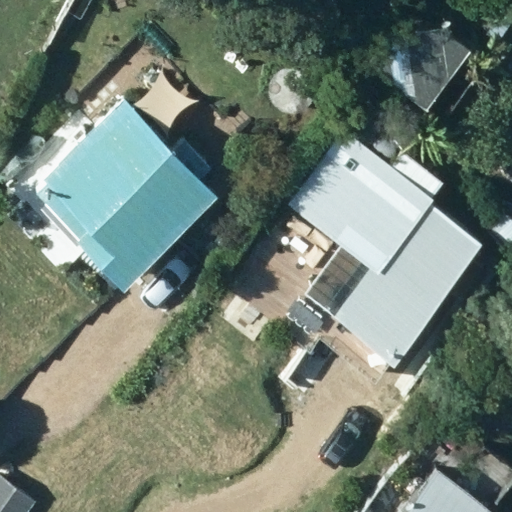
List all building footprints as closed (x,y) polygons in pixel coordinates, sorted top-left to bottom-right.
[(358,35),(417,82),(464,22),(439,3),(438,0),(397,0),(373,3),(375,13),(358,35)] [(492,23),(507,4),(501,0),(491,0),(480,14),(492,23)] [(114,255),(206,174),(204,171),(214,162),(177,120),(166,129),(120,76),(77,115),(60,95),(35,117),(52,137),(28,158),(114,255)] [(191,89),(185,102),(189,114),(201,121),(214,116),(219,105),(215,91),(203,85),(191,89)] [(331,295),(382,333),(472,212),(424,177),(435,162),(396,132),(383,151),(340,121),(293,185),(331,214),(342,200),(356,210),(315,267),(338,283),(331,295)] [(478,208),(505,230),(511,220),(511,203),(494,189),(478,208)] [(225,229),(203,203),(183,221),(206,246),(225,229)] [(154,302),(204,255),(177,227),(128,271),(154,302)] [(380,511),(511,511),(511,506),(426,446),(380,511)] [(0,511),(16,511),(34,493),(0,462),(0,511)]
